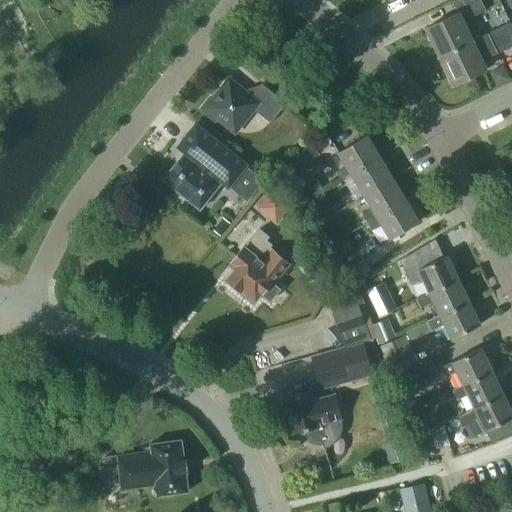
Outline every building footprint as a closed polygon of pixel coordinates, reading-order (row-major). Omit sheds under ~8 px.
[(440,56),(472,40),(463,21),(486,10),(480,0),(452,0),(458,13),(426,28),(440,56)] [(497,53),(511,45),(511,26),(510,22),(472,40),(440,56),(453,84),(486,69),(478,53),(493,46),(497,53)] [(31,47),(25,51),(34,65),(41,61),(31,47)] [(286,103),(262,83),(251,96),(229,78),(213,99),(211,97),(201,108),(215,120),(217,118),(235,132),(253,109),(271,122),(286,103)] [(177,147),(184,152),(163,179),(200,209),(221,182),(228,188),(231,185),(247,197),(260,180),(244,167),(247,164),(196,123),(177,147)] [(342,179),(351,174),(380,156),(367,134),(338,152),(346,165),(337,171),(342,179)] [(299,175),(323,160),(315,146),(291,161),(299,175)] [(393,178),(380,156),(351,174),(364,195),(393,178)] [(307,181),(314,196),(324,192),(317,176),(307,181)] [(406,199),(393,178),(364,195),(372,208),(363,213),(368,222),(406,199)] [(258,206),(278,220),(289,205),(269,191),(258,206)] [(331,207),(324,192),(314,196),(321,212),(331,207)] [(419,221),(406,199),(368,222),(373,231),(382,225),(390,239),(419,221)] [(331,243),(341,239),(334,223),(324,228),(331,243)] [(269,237),(259,229),(245,246),(244,246),(231,262),(236,266),(226,278),(229,280),(228,282),(229,284),(229,285),(230,287),(231,288),(232,288),(233,289),(235,289),(236,289),(237,289),(238,288),(241,291),(242,290),(255,301),(262,292),(271,300),(280,288),(273,283),(289,263),(270,247),(272,244),(266,240),(269,237)] [(348,255),(341,239),(331,243),(338,259),(348,255)] [(429,292),(459,278),(448,255),(432,262),(426,250),(405,260),(415,282),(422,279),(428,292),(429,292)] [(370,270),(362,258),(346,268),(353,280),(370,270)] [(470,301),(459,278),(429,292),(428,292),(416,298),(420,307),(433,301),(439,314),(440,315),(470,301)] [(366,290),(379,316),(396,308),(383,281),(366,290)] [(364,299),(331,311),(344,346),(377,338),(371,324),(364,299)] [(470,301),(440,315),(439,314),(426,321),(431,330),(444,324),(451,338),(481,324),(470,301)] [(371,324),(380,344),(397,337),(388,317),(371,324)] [(415,326),(406,331),(410,340),(420,335),(415,326)] [(405,334),(380,345),(394,375),(418,364),(405,334)] [(321,388),(371,374),(363,343),(312,357),(321,388)] [(456,371),(463,385),(493,370),(482,347),(452,361),(456,371)] [(417,384),(439,373),(432,359),(410,369),(417,384)] [(452,361),(443,365),(448,375),(456,371),(452,361)] [(504,393),(493,370),(463,385),(453,389),(457,399),(467,395),(474,407),(504,393)] [(391,377),(398,396),(416,390),(409,371),(391,377)] [(390,401),(384,380),(372,384),(379,405),(390,401)] [(323,441),(324,445),(329,443),(333,440),(336,437),(338,433),(339,428),(339,424),(339,419),(341,419),(334,394),(312,400),(310,390),(284,398),(289,415),(284,420),(287,428),(292,429),(293,432),(303,429),(311,439),(323,441)] [(511,410),(504,393),(474,407),(457,415),(463,426),(479,418),(485,431),(486,430),(511,417),(511,410)] [(420,434),(419,433),(430,429),(421,405),(402,412),(410,437),(420,434)] [(511,417),(486,430),(491,442),(511,432),(511,417)] [(47,428),(49,446),(78,442),(77,425),(47,428)] [(436,448),(435,446),(430,429),(419,433),(420,434),(426,452),(436,448)] [(150,443),(151,446),(144,447),(145,451),(104,457),(105,465),(99,466),(101,481),(120,478),(122,488),(156,484),(157,495),(188,491),(181,439),(150,443)] [(401,488),(405,505),(428,500),(424,483),(401,488)]
